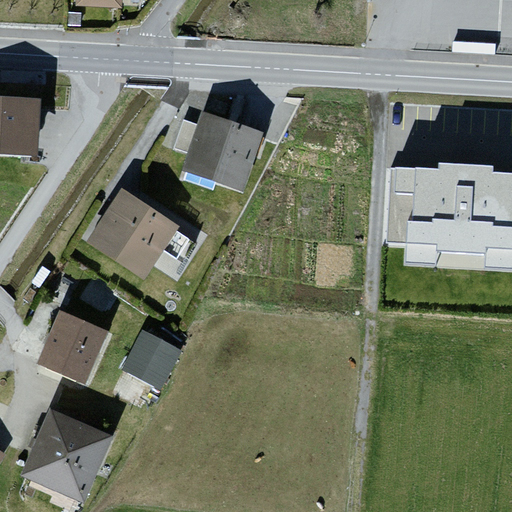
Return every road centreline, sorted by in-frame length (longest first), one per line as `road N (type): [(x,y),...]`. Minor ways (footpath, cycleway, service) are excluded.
road 1 (track): [(356,511),(386,73)]
road 2 (unclassified): [(135,59),(511,80)]
road 3 (residential): [(135,59),(0,261)]
road 4 (unclassified): [(0,52),(135,59)]
